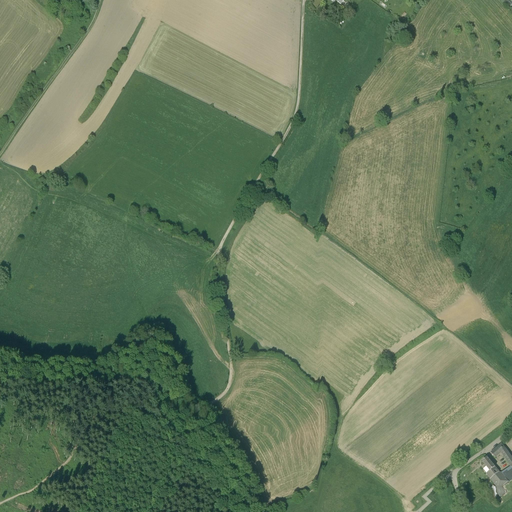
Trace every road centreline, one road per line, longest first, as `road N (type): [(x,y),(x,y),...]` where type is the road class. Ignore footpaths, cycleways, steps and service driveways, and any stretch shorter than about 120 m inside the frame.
road 1 (track): [(203,406),(225,390),(231,368),(214,297),(219,247),(294,115),(304,0)]
road 2 (track): [(203,406),(254,472),(264,511)]
road 3 (unclassified): [(511,437),(418,511)]
